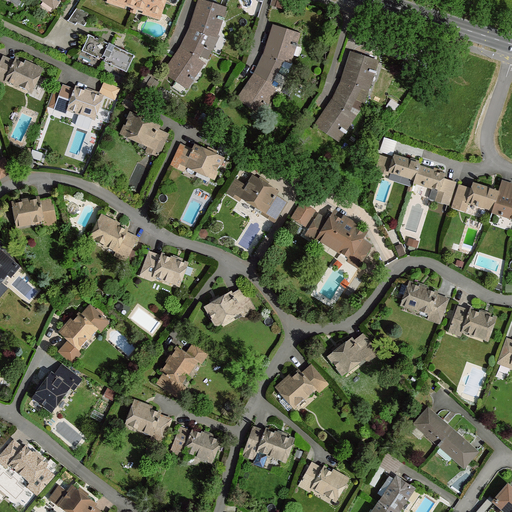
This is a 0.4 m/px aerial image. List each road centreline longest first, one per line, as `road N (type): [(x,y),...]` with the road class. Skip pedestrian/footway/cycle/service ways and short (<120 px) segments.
road 1 (residential): [(0,197),(51,186),(83,193),(256,278),(296,330)]
road 2 (residential): [(296,330),(343,324),(412,260),(511,301)]
road 3 (residential): [(218,511),(244,427),(296,330)]
road 4 (residential): [(0,411),(142,511)]
road 5 (residential): [(511,170),(493,158),(487,138),(511,63)]
